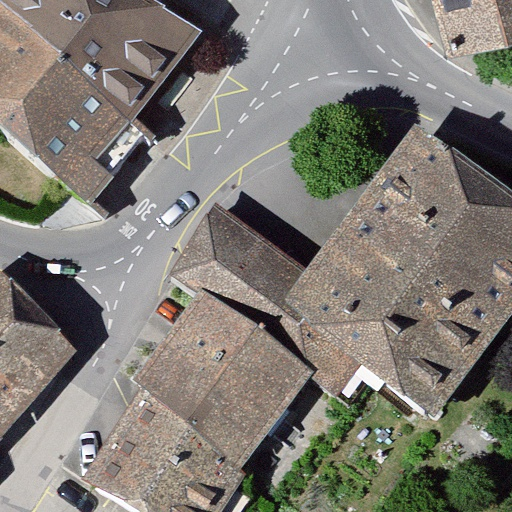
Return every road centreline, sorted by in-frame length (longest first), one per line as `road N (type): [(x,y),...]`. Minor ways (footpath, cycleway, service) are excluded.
road 1 (tertiary): [(121,282),(152,231),(258,102),(285,75),(340,44)]
road 2 (residential): [(121,282),(93,378),(0,495)]
road 3 (tertiary): [(511,129),(340,44)]
road 4 (tertiary): [(0,248),(121,282)]
